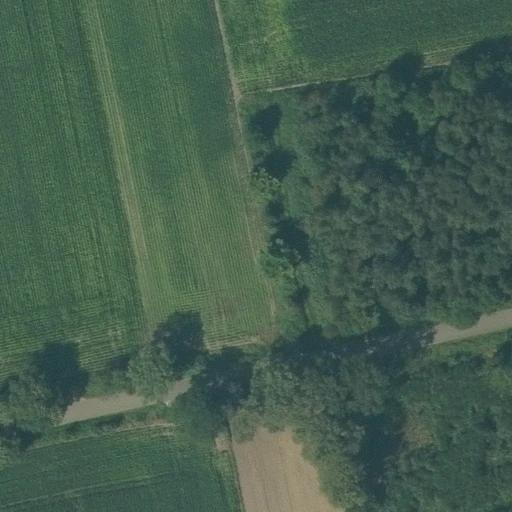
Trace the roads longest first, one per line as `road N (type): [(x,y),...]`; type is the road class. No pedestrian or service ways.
road 1 (unclassified): [(511,317),(0,428)]
road 2 (track): [(320,359),(238,50)]
